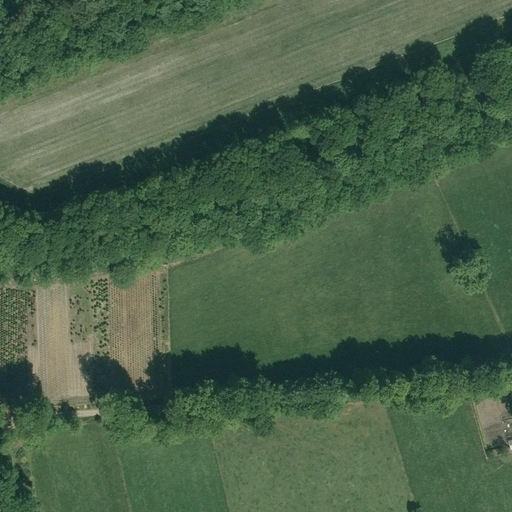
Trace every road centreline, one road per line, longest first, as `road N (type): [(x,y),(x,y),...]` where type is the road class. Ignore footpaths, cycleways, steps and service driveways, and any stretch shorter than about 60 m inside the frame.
road 1 (unclassified): [(0,246),(89,246),(511,84)]
road 2 (track): [(0,418),(511,380)]
